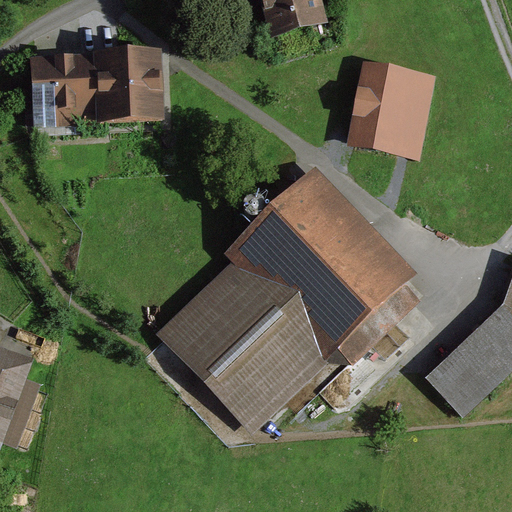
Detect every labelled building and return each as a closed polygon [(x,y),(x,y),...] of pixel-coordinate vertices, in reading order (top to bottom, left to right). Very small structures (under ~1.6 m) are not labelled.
[(264,0),(275,39),(331,25),(324,0),(264,0)] [(164,58),(34,62),(36,132),(166,128),(164,58)] [(436,78),(363,65),(347,149),(420,163),(436,78)] [(420,278),(321,174),(228,261),(234,268),(161,337),(255,436),(340,355),(353,369),(422,303),(409,289),(420,278)] [(511,281),(503,310),(430,379),(468,418),(511,374),(511,281)] [(0,454),(2,448),(18,453),(40,390),(28,385),(35,366),(0,353),(0,454)]
